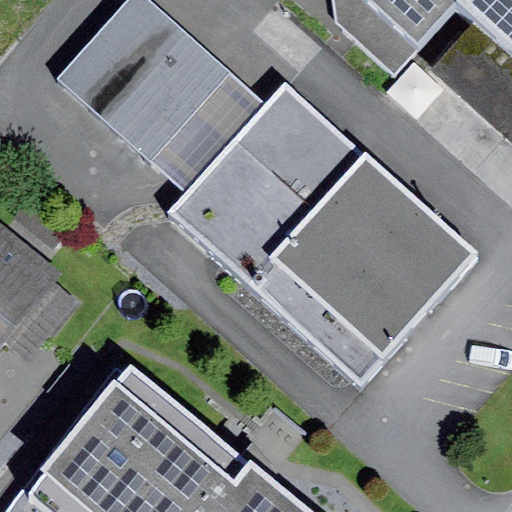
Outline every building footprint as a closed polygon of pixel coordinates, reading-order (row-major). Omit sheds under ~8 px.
[(230,74),(147,0),(131,0),(60,79),(151,161),(230,74)] [(334,0),(339,23),(397,73),(460,4),(463,0),(334,0)] [(511,0),(463,0),(460,4),(478,20),(511,50),(511,0)] [(511,50),(478,20),(434,68),(511,139),(511,50)] [(265,106),(230,74),(151,161),(186,193),(265,106)] [(476,250),(287,81),(265,106),(186,193),(170,212),(359,380),(476,250)] [(59,275),(0,228),(0,347),(4,343),(54,283),(59,275)] [(78,303),(54,283),(4,343),(28,362),(78,303)] [(313,511),(131,365),(27,499),(42,511),(313,511)]
